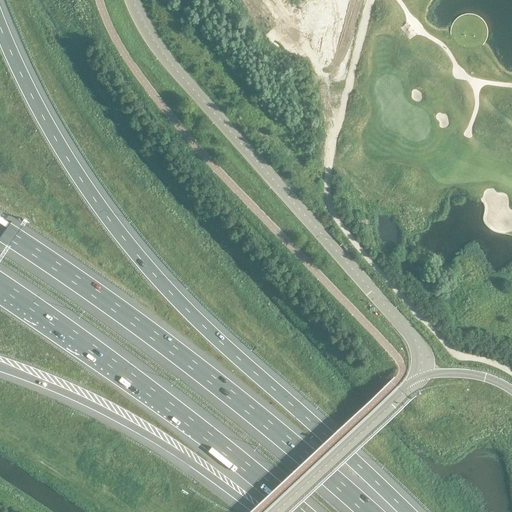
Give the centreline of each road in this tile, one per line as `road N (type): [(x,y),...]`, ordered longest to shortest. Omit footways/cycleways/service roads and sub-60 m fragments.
road 1 (motorway): [(405,511),(202,326),(110,218),(50,128),(0,18)]
road 2 (motorway): [(368,511),(195,368),(0,227)]
road 3 (motorway): [(0,284),(299,511)]
road 4 (motorway): [(0,366),(145,432),(258,511)]
